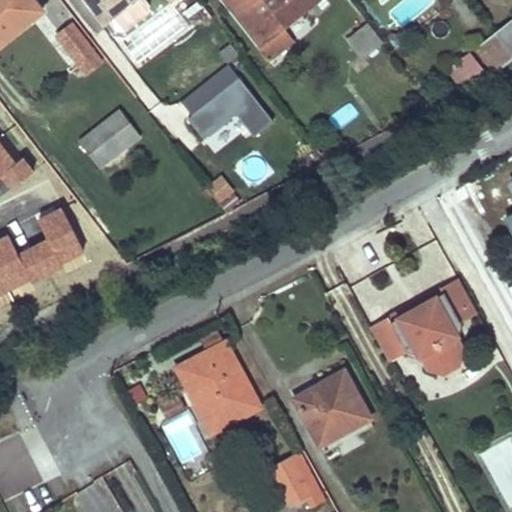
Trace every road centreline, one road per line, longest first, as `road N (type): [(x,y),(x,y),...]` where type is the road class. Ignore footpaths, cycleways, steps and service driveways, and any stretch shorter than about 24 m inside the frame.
road 1 (residential): [(511,130),(104,354),(76,416)]
road 2 (unknown): [(458,511),(311,239)]
road 3 (residential): [(76,416),(143,455),(174,511)]
